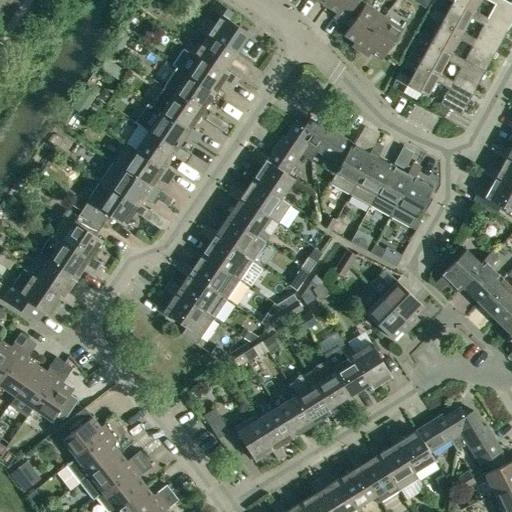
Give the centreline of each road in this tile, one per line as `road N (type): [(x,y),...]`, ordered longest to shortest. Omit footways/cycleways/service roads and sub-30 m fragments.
road 1 (residential): [(303,38),(165,245),(128,263),(89,333),(220,511)]
road 2 (residential): [(226,511),(451,368),(501,380)]
road 3 (residential): [(447,152),(379,118),(303,38)]
road 4 (residential): [(447,152),(446,198),(408,268)]
